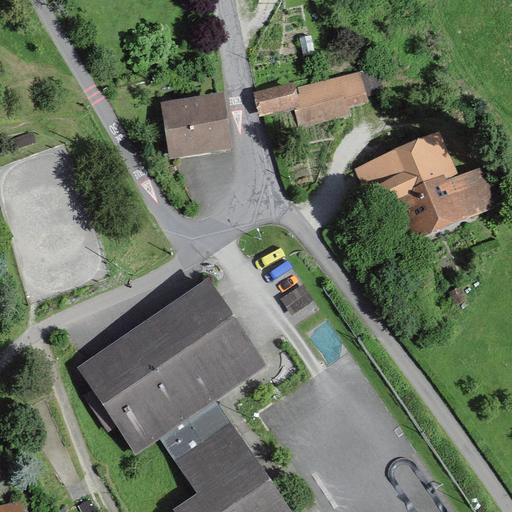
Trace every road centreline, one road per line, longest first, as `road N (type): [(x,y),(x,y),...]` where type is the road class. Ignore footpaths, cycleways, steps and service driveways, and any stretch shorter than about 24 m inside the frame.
road 1 (unclassified): [(277,207),(319,247),(511,510)]
road 2 (unclassified): [(277,207),(228,239),(188,236),(158,208),(40,0)]
road 3 (unclassified): [(222,0),(235,120),(277,207)]
